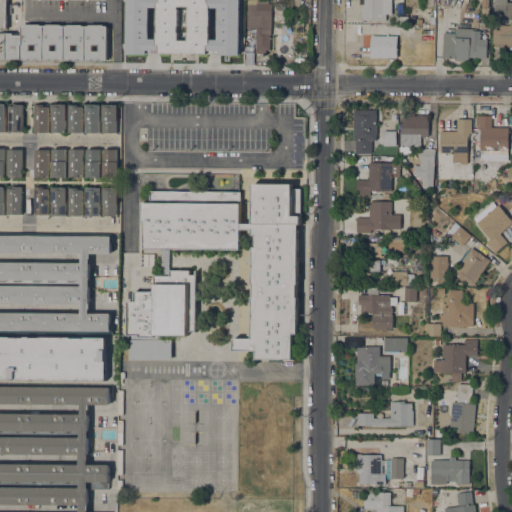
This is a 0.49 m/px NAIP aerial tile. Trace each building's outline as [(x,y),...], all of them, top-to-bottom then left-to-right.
[(0,0),(7,0),(7,29),(0,29),(0,33),(13,33),(13,35),(21,35),(21,25),(25,25),(25,24),(40,24),(40,25),(46,25),(46,24),(61,24),(61,25),(67,25),(67,24),(82,25),(82,26),(88,26),(88,25),(103,25),(103,26),(107,26),(107,61),(100,61),(100,60),(97,60),(97,61),(93,61),(93,60),(90,60),(90,61),(79,61),(79,60),(76,60),(76,61),(72,61),(72,60),(70,60),(70,61),(58,61),(58,59),(55,59),(55,60),(52,60),(52,59),(49,59),(49,60),(37,60),(37,59),(34,59),(34,60),(30,60),(30,59),(27,59),(27,60),(23,60),(23,59),(12,59),(12,60),(0,60),(0,0)] [(246,0),(268,0),(268,3),(269,3),(269,16),(271,16),(271,34),(269,34),(269,50),(264,50),(264,54),(255,54),(255,28),(246,28),(246,4),(246,0)] [(361,20),(361,5),(364,5),(364,0),(391,0),(391,14),(386,14),(386,20),(361,20)] [(511,2),(511,20),(510,21),(507,21),(507,20),(500,20),(500,15),(494,15),(494,0),(501,0),(501,2),(511,2)] [(207,47),(208,30),(209,30),(209,13),(221,13),(221,11),(228,11),(228,5),(240,5),(239,15),(238,36),(228,36),(228,33),(222,33),(222,48),(207,47)] [(408,16),(408,24),(396,24),(396,16),(408,16)] [(511,47),(498,47),(498,44),(493,43),(493,29),(499,30),(500,25),(511,25),(511,47)] [(455,34),(455,28),(473,29),(473,30),(480,31),(480,39),(487,40),(486,59),(469,57),(468,61),(454,60),(454,58),(442,58),(444,33),(455,34)] [(9,106),(14,106),(14,104),(23,104),(23,132),(9,132),(9,106)] [(35,104),(44,104),(44,106),(49,106),(49,132),(35,132),(35,104)] [(52,104),(66,104),(66,132),(52,132),(52,104)] [(69,104),(78,104),(78,106),(83,106),(83,133),(69,132),(69,104)] [(86,104),(100,104),(100,132),(86,133),(86,104)] [(103,104),(117,104),(117,132),(103,133),(103,104)] [(355,154),(355,140),(353,140),(353,109),(377,110),(376,140),(372,140),(372,154),(355,154)] [(400,154),(401,117),(407,117),(407,115),(412,115),(412,114),(413,114),(413,115),(419,115),(419,114),(420,114),(420,115),(426,115),(428,115),(428,136),(421,136),(420,147),(411,146),(411,154),(400,154)] [(491,127),(508,127),(508,150),(508,161),(481,161),(481,150),(480,150),(480,129),(476,129),(476,115),(491,115),(491,127)] [(456,131),(457,119),(471,119),(471,133),(469,133),(469,137),(468,137),(467,164),(453,164),(453,154),(451,154),(451,155),(449,155),(449,153),(440,153),(440,131),(456,131)] [(383,131),(396,131),(396,146),(383,146),(383,131)] [(22,178),(7,178),(8,149),(22,149),(22,178)] [(49,177),(35,177),(35,149),(49,150),(49,177)] [(66,177),(52,177),(52,149),(66,149),(66,177)] [(83,177),(69,177),(69,149),(83,149),(83,177)] [(101,178),(86,178),(86,149),(100,149),(101,178)] [(118,178),(104,178),(103,149),(117,149),(118,178)] [(434,150),(434,165),(421,164),(421,149),(434,150)] [(368,180),(369,162),(400,163),(399,177),(392,177),(391,191),(370,190),(370,196),(356,196),(357,180),(368,180)] [(144,221),(142,221),(142,203),(150,203),(150,191),(241,191),(241,223),(252,223),(252,183),(292,184),(292,189),(301,189),(301,224),(298,224),(298,284),(297,284),(297,297),(298,297),(297,334),(292,334),(292,349),(292,359),(256,359),(256,351),(234,350),(234,338),(252,338),(252,297),(253,297),(253,284),(252,284),(252,247),(255,247),(255,235),(252,235),(252,229),(240,229),(240,250),(144,249),(144,221)] [(21,214),(7,214),(8,188),(12,188),(12,186),(21,186),(21,214)] [(21,215),(33,215),(33,188),(21,187),(21,215)] [(49,214),(34,214),(35,187),(44,187),(44,189),(49,189),(49,214)] [(52,187),(66,187),(66,215),(52,215),(52,187)] [(83,216),(69,216),(69,187),(78,188),(78,190),(83,190),(83,216)] [(100,204),(100,216),(86,215),(86,187),(101,187),(100,204)] [(117,187),(118,204),(117,204),(117,216),(104,216),(103,188),(117,187)] [(391,201),(391,214),(400,214),(400,229),(371,229),(371,233),(356,232),(356,217),(369,217),(369,201),(391,201)] [(493,202),(496,206),(498,204),(511,220),(511,222),(500,233),(507,242),(495,253),(486,242),(490,239),(477,223),(477,222),(474,218),(493,202)] [(471,236),(462,246),(459,243),(457,245),(453,242),(455,240),(451,236),(450,237),(446,233),(448,230),(447,229),(448,228),(450,229),(453,225),(451,224),(453,223),(454,224),(455,223),(471,236)] [(0,330),(0,235),(111,236),(111,253),(89,253),(89,313),(110,313),(110,331),(0,330)] [(375,243),(375,240),(381,240),(381,257),(360,257),(360,243),(375,243)] [(473,286),(454,273),(460,263),(458,262),(465,250),(467,250),(468,249),(469,250),(471,248),(490,260),(473,286)] [(154,283),(154,275),(161,275),(161,250),(169,250),(169,270),(190,270),(190,275),(195,275),(195,270),(196,270),(196,285),(196,332),(194,332),(194,331),(187,331),(187,336),(127,335),(127,301),(134,301),(134,291),(154,291),(154,283)] [(447,278),(430,278),(430,256),(447,256),(447,278)] [(357,271),(357,260),(380,260),(380,271),(357,271)] [(406,286),(391,285),(391,271),(406,271),(406,274),(414,274),(414,284),(406,284),(406,286)] [(378,287),(378,295),(389,295),(389,297),(397,297),(397,305),(391,305),(391,308),(392,308),(392,313),(391,313),(391,314),(392,314),(392,329),(389,329),(389,330),(385,330),(385,329),(373,328),(373,325),(372,325),(372,315),(373,315),(373,313),(361,313),(361,305),(358,304),(359,294),(368,295),(369,287),(378,287)] [(404,301),(405,287),(416,288),(416,302),(404,301)] [(462,290),(462,303),(473,303),(473,326),(442,326),(442,322),(438,322),(438,314),(442,314),(442,310),(446,310),(446,309),(448,309),(448,290),(462,290)] [(440,336),(427,336),(427,323),(440,323),(440,336)] [(105,381),(106,337),(0,336),(0,385),(31,385),(31,380),(105,381)] [(407,351),(399,351),(399,353),(385,353),(385,351),(384,351),(384,338),(407,338),(407,351)] [(172,339),(172,359),(130,359),(130,339),(172,339)] [(433,360),(443,360),(443,355),(443,344),(463,344),(463,339),(477,339),(477,355),(465,355),(465,373),(461,373),(461,382),(451,382),(451,372),(433,372),(433,360)] [(390,372),(389,372),(390,379),(381,379),(381,376),(380,376),(380,375),(376,375),(376,374),(374,374),(374,383),(371,383),(371,385),(360,385),(355,385),(355,363),(358,363),(358,362),(357,362),(357,347),(363,347),(363,346),(380,346),(380,356),(390,356),(390,372)] [(452,402),(457,402),(458,383),(472,385),(471,403),(476,404),(473,434),(449,432),(450,424),(452,402)] [(0,511),(0,386),(109,388),(109,405),(88,404),(88,414),(88,429),(90,429),(90,437),(88,437),(88,464),(109,464),(109,489),(90,489),(89,496),(88,496),(88,511),(0,511)] [(390,418),(390,401),(404,401),(404,403),(411,403),(412,411),(413,411),(413,426),(405,426),(394,426),(357,426),(357,413),(373,413),(373,418),(390,418)] [(440,455),(426,455),(426,439),(440,439),(440,455)] [(381,455),(381,460),(385,460),(385,474),(386,474),(386,484),(372,484),(359,484),(359,467),(357,467),(357,463),(356,463),(356,458),(357,458),(357,454),(361,454),(381,455)] [(431,460),(449,460),(449,457),(455,457),(455,460),(469,460),(469,484),(455,484),(455,476),(450,476),(450,481),(446,481),(446,484),(431,484),(431,474),(431,460)] [(403,478),(390,478),(391,458),(403,458),(403,478)] [(376,511),(376,509),(364,508),(364,493),(365,493),(365,489),(375,489),(375,493),(377,493),(377,492),(390,492),(390,499),(394,499),(394,504),(390,504),(390,505),(404,506),(404,511),(376,511)] [(472,491),(473,504),(475,504),(475,511),(444,511),(444,508),(458,506),(457,493),(472,491)]
